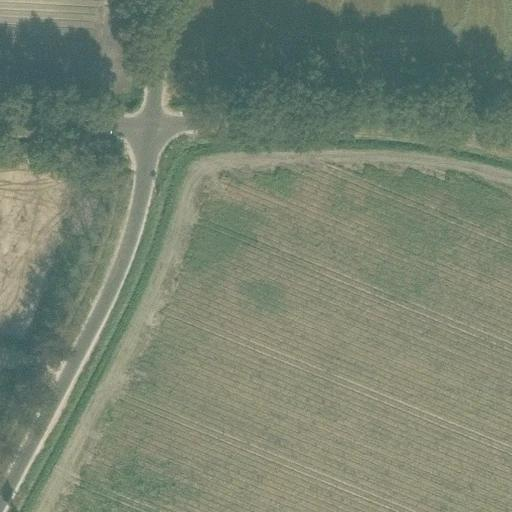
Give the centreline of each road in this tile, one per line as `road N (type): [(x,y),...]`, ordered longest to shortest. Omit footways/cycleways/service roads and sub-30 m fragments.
road 1 (unclassified): [(0,497),(118,274),(153,129)]
road 2 (unclassified): [(153,129),(398,120),(511,145)]
road 3 (unclassified): [(153,129),(0,122)]
road 4 (unclassified): [(153,129),(171,0)]
